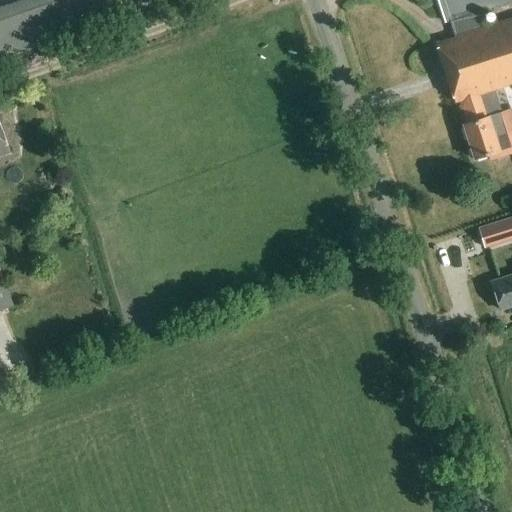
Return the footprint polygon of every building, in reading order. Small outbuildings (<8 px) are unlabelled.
[(32,0),(0,11),(0,61),(124,19),(117,0),(32,0)] [(511,19),(487,28),(480,12),(511,1),(511,0),(437,0),(445,23),(450,22),(454,38),(435,44),(454,104),(459,102),(467,126),(462,128),(474,161),(488,157),(490,162),(511,154),(511,134),(511,133),(511,132),(511,109),(486,117),(479,97),(511,85),(511,19)] [(0,274),(0,156),(8,154),(0,132),(0,310),(12,306),(0,274)] [(500,221),(478,228),(484,249),(507,242),(500,221)] [(511,276),(490,283),(499,311),(511,307),(511,276)]
